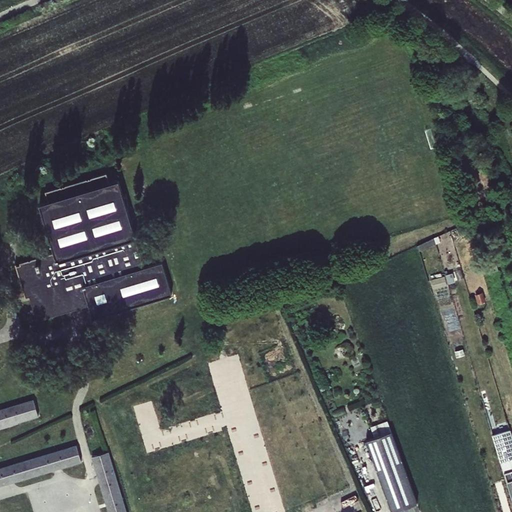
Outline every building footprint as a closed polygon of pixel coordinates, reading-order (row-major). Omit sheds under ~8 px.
[(54,252),(16,263),(26,296),(30,295),(37,320),(88,304),(93,319),(172,295),(162,262),(145,267),(118,180),(109,183),(106,173),(46,191),(49,201),(40,204),(54,252)] [(424,242),(417,245),(419,250),(426,247),(424,242)] [(496,261),(489,263),(492,272),(498,270),(496,261)] [(445,275),(431,279),(434,288),(447,285),(445,275)] [(489,290),(475,294),(478,303),(486,301),(485,300),(491,298),(489,290)] [(463,348),(455,351),(456,357),(465,354),(463,348)] [(294,359),(272,369),(328,497),(350,488),(294,359)] [(33,399),(0,409),(0,427),(38,416),(33,399)] [(375,437),(367,440),(393,511),(417,503),(387,420),(370,426),(375,437)] [(502,424),(491,428),(511,498),(511,438),(509,429),(504,431),(502,424)] [(76,444),(0,467),(0,485),(82,462),(76,444)] [(127,511),(109,451),(92,456),(108,511),(127,511)]
